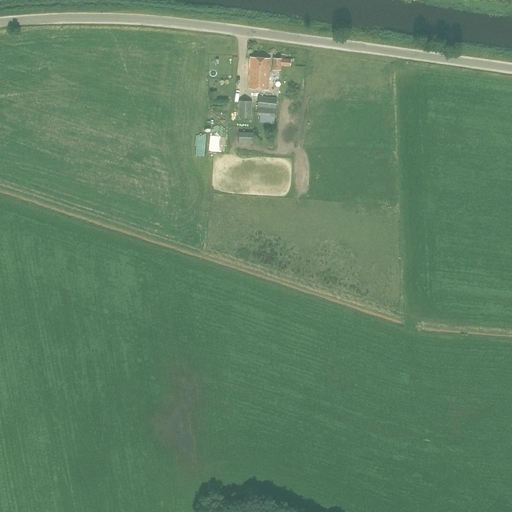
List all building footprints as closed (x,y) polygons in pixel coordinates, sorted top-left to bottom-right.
[(268,90),(270,59),(250,57),(248,89),(268,90)] [(290,66),(291,59),(273,58),(272,70),(281,71),(281,66),(290,66)] [(258,102),(257,107),(275,109),(276,98),(258,97),(258,102)] [(239,101),(239,106),(239,118),(251,118),(252,101),(248,101),(239,101)] [(275,117),(275,109),(257,107),(257,115),(275,117)] [(240,131),(240,140),(252,140),(252,131),(240,131)]
